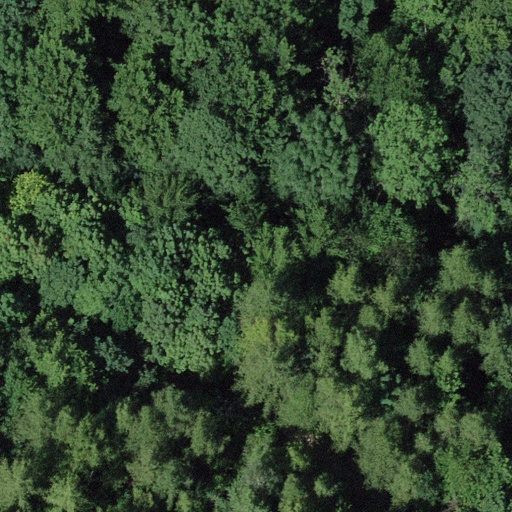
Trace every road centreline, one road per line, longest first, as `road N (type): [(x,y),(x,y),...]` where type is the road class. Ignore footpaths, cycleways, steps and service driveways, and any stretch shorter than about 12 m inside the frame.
road 1 (track): [(0,179),(322,224),(511,272)]
road 2 (track): [(0,297),(76,324),(368,511)]
